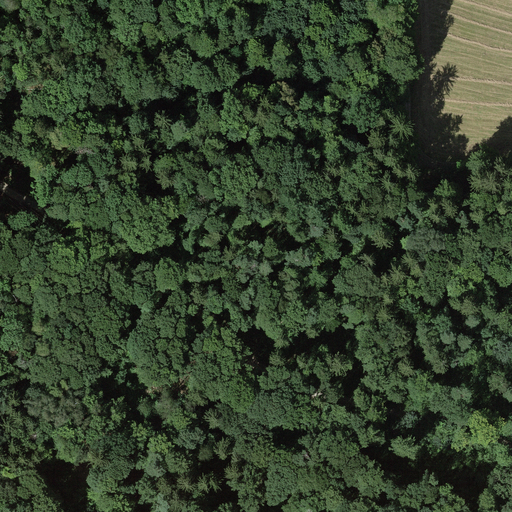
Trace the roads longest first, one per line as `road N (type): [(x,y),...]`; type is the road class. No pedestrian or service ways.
road 1 (track): [(511,449),(448,420),(361,407),(291,383),(255,364),(150,270),(0,185)]
road 2 (track): [(219,329),(119,0)]
road 3 (track): [(402,0),(410,140),(424,159),(511,164)]
road 4 (track): [(104,440),(198,418),(233,394),(255,364)]
road 5 (track): [(511,287),(427,284),(374,294)]
